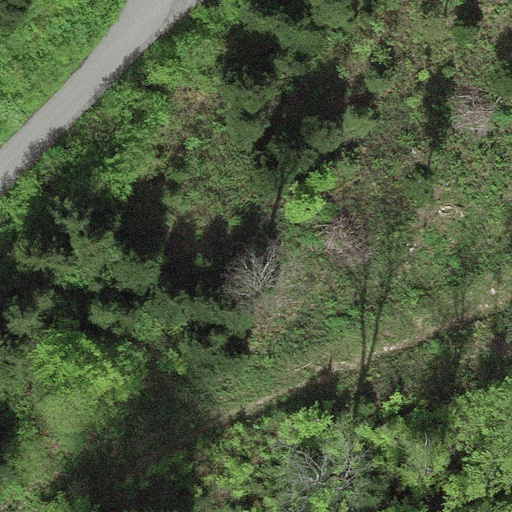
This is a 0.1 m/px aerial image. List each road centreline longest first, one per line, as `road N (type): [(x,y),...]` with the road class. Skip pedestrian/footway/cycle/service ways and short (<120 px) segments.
road 1 (track): [(25,511),(511,285)]
road 2 (unclassified): [(157,0),(0,173)]
